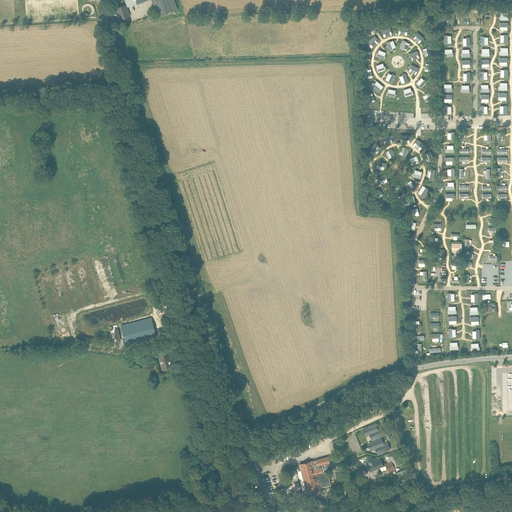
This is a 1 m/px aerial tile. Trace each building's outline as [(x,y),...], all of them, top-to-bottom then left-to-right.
[(173,0),(151,0),(157,16),(177,9),(173,0)] [(122,19),(129,16),(125,5),(117,8),(119,13),(120,13),(122,19)] [(456,77),(456,68),(445,67),(445,76),(456,77)] [(496,111),(506,111),(506,102),(496,103),(496,111)] [(456,190),(456,180),(456,175),(446,175),(446,185),(452,185),(452,190),(456,190)] [(483,191),(492,191),(492,182),(487,182),(487,188),(483,188),(483,191)] [(456,201),(456,193),(447,194),(447,202),(456,201)] [(488,199),(492,199),(492,193),(483,193),(483,199),(482,199),(482,204),(488,204),(488,199)] [(447,213),(452,213),(452,209),(455,209),(455,204),(446,204),(447,213)] [(483,217),(484,235),(498,234),(497,221),(491,221),(491,216),(483,217)] [(463,241),(463,232),(451,232),(450,236),(456,236),(456,241),(463,241)] [(444,238),(435,238),(435,252),(444,251),(444,238)] [(459,268),(459,272),(464,272),(463,263),(450,263),(451,269),(459,268)] [(417,269),(417,275),(420,275),(420,273),(425,273),(425,276),(429,276),(429,266),(426,265),(426,269),(417,269)] [(469,301),(474,301),(474,295),(479,295),(479,292),(467,292),(467,296),(470,296),(469,301)] [(452,295),(445,295),(446,312),(450,311),(450,307),(457,307),(456,298),(452,298),(452,295)] [(145,296),(140,297),(81,313),(86,332),(120,323),(126,345),(156,337),(151,317),(127,324),(127,321),(150,315),(145,296)] [(487,314),(487,324),(497,324),(497,314),(487,314)] [(112,341),(120,339),(117,325),(108,327),(112,341)] [(447,333),(447,341),(457,341),(457,334),(447,333)] [(488,347),(506,346),(506,338),(494,338),(494,336),(488,336),(488,347)] [(468,342),(468,350),(479,350),(479,342),(468,342)] [(168,350),(163,351),(157,352),(162,370),(172,367),(168,350)] [(376,424),(362,430),(365,437),(369,436),(368,435),(379,431),(379,429),(376,424)] [(379,431),(368,435),(369,436),(372,442),(382,437),(385,436),(381,428),(379,429),(379,431)] [(386,445),(382,437),(368,444),(371,452),(375,451),(375,449),(386,445)] [(388,444),(375,449),(377,456),(391,450),(388,444)] [(305,463),(299,464),(302,476),(300,477),(301,479),(303,479),(306,490),(307,492),(312,491),(320,488),(320,487),(321,487),(326,486),(330,485),(328,476),(327,472),(323,473),(321,468),(328,466),(330,465),(328,456),(325,457),(317,459),(312,461),(306,462),(305,462),(305,463)] [(367,463),(366,463),(370,472),(383,466),(380,458),(376,460),(375,459),(373,457),(367,460),(366,462),(367,463)] [(389,457),(386,459),(388,463),(385,465),(388,472),(395,470),(393,466),(396,464),(395,461),(391,462),(389,457)] [(405,469),(397,473),(400,480),(409,477),(405,469)] [(299,482),(284,486),(286,492),(301,488),(299,482)]
